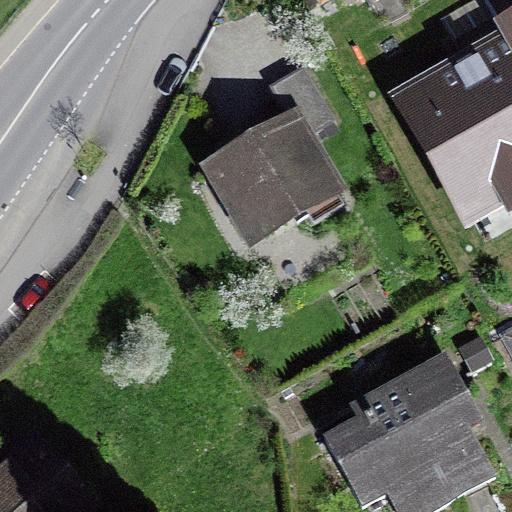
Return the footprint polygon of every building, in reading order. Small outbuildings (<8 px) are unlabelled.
[(511,47),(407,106),(470,216),(500,199),(503,186),(511,180),(511,24),(501,30),(511,47)] [(334,124),(306,76),(274,94),(293,125),(214,171),(253,238),(303,208),(313,225),(341,209),(302,142),(334,124)] [(511,329),(500,336),(511,357),(511,329)] [(482,424),(445,358),(361,404),(368,417),(324,441),(362,509),(386,496),(394,511),(434,511),(495,479),(469,431),(482,424)] [(0,511),(92,511),(97,508),(35,437),(0,467),(0,511)]
